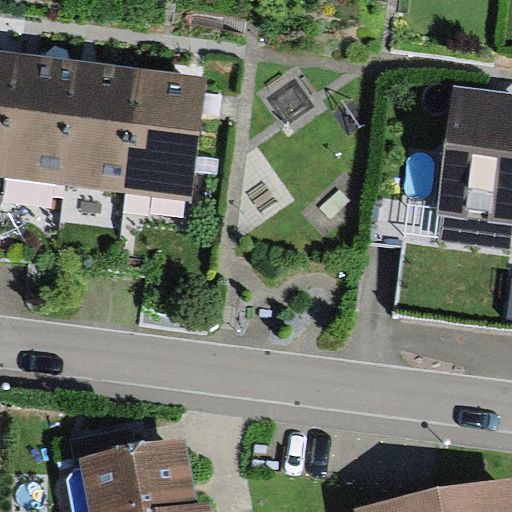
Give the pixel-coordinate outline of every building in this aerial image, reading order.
[(0,177),(2,177),(18,54),(0,51),(0,177)] [(2,177),(64,185),(80,62),(18,54),(2,177)] [(124,193),(140,69),(80,62),(64,185),(124,193)] [(204,77),(140,69),(124,193),(189,201),(204,77)] [(511,203),(511,106),(460,99),(444,212),(509,221),(511,203)] [(157,511),(156,507),(195,503),(186,438),(79,459),(83,469),(74,471),(69,477),(75,511),(157,511)] [(157,511),(210,511),(209,502),(195,503),(156,507),(157,511)]
